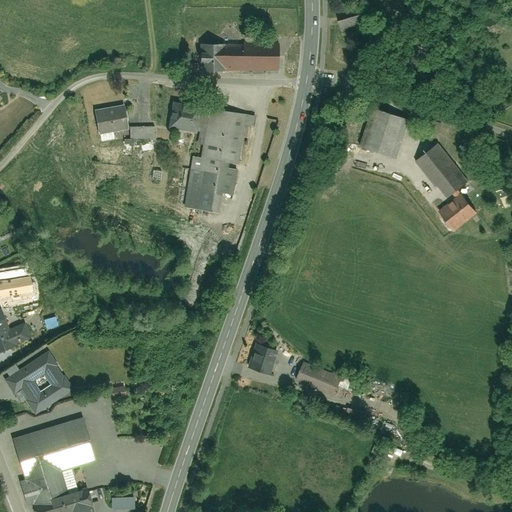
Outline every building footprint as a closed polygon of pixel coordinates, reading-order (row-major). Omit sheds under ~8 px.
[(336,12),(341,31),(367,24),(362,6),(336,12)] [(224,45),(202,45),(202,69),(278,69),(278,46),(224,46),(224,45)] [(172,101),(171,130),(200,130),(200,102),(172,101)] [(100,108),(102,133),(130,130),(128,105),(100,108)] [(248,113),(211,108),(204,158),(192,156),(184,208),(224,214),(227,194),(236,196),(248,113)] [(378,108),(366,150),(400,160),(412,118),(378,108)] [(131,121),(132,139),(156,138),(155,121),(131,121)] [(434,147),(416,165),(449,198),(467,180),(434,147)] [(443,216),(456,233),(481,213),(468,196),(443,216)] [(0,264),(0,278),(32,265),(27,253),(0,264)] [(10,293),(19,317),(42,308),(33,284),(10,293)] [(0,309),(0,353),(34,340),(27,324),(11,330),(2,308),(0,309)] [(251,370),(274,376),(282,348),(259,342),(251,370)] [(54,360),(50,353),(5,378),(12,391),(18,388),(32,414),(77,389),(59,357),(54,360)] [(304,363),(295,383),(336,401),(345,380),(304,363)] [(350,402),(345,418),(371,426),(376,410),(350,402)] [(87,421),(15,442),(35,511),(94,511),(88,491),(70,497),(63,475),(100,464),(87,421)] [(112,495),(112,511),(136,511),(136,494),(112,495)]
